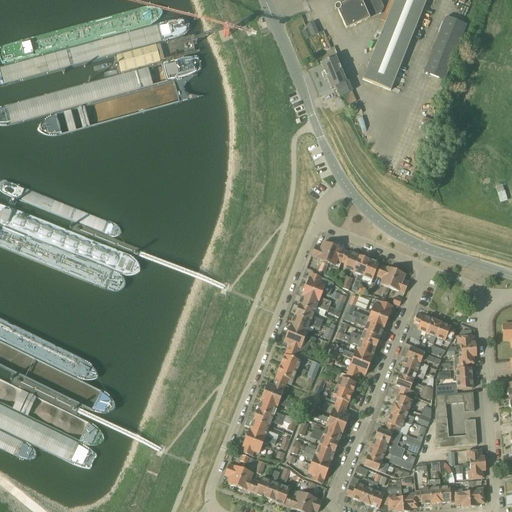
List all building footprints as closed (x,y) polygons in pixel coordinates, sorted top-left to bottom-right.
[(380,0),(352,0),(337,7),(346,28),(369,17),(380,12),(383,6),(380,0)] [(394,0),(385,24),(362,80),(390,91),(426,0),(394,0)] [(446,18),(424,73),(444,82),(467,26),(446,18)] [(311,37),(319,34),(314,22),(306,26),(311,37)] [(348,82),(338,57),(321,64),(324,72),(321,73),(324,81),(327,80),(331,89),(348,82)] [(346,104),(355,101),(353,94),(344,97),(346,104)] [(325,263),(331,246),(323,243),(321,248),(315,246),(311,257),(325,263)] [(340,263),(345,252),(331,246),(325,263),(334,267),(336,261),(340,263)] [(353,273),(359,257),(345,252),(340,263),(345,265),(343,269),(353,273)] [(358,293),(360,287),(364,278),(363,277),(362,277),(368,261),(359,257),(353,273),(358,275),(352,291),(356,292),(358,293)] [(378,278),(382,267),(368,261),(362,277),(363,277),(372,281),(374,276),(378,278)] [(322,263),(320,269),(326,272),(328,266),(325,265),(322,263)] [(389,289),(395,272),(382,267),(378,278),(382,280),(380,285),(389,289)] [(395,272),(389,289),(403,294),(408,283),(403,281),(405,276),(395,272)] [(305,288),(321,295),(327,281),(311,274),(305,288)] [(347,277),(345,283),(351,286),(353,280),(350,279),(347,277)] [(302,297),(301,297),(328,308),(329,308),(335,310),(334,311),(341,313),(341,312),(335,310),(330,308),(331,304),(320,299),(321,295),(305,288),(302,297)] [(345,303),(347,298),(341,296),(336,294),(334,299),(345,303)] [(298,306),(314,313),(316,309),(327,314),(329,309),(328,308),(301,297),(298,306)] [(349,305),(349,306),(355,308),(356,307),(359,297),(352,297),(349,305)] [(399,308),(402,300),(395,298),(394,301),(392,301),(391,305),(399,308)] [(370,314),(387,321),(392,307),(381,303),(376,300),(374,305),(370,314)] [(335,310),(341,312),(344,306),(337,304),(335,310)] [(298,306),(294,316),(322,327),(324,322),(312,317),(314,313),(298,306)] [(346,314),(345,315),(352,317),(355,308),(349,306),(346,314)] [(338,318),(339,318),(341,313),(334,311),(329,309),(327,314),(338,318)] [(387,321),(370,314),(369,318),(358,314),(354,313),(352,317),(356,319),(384,330),(387,321)] [(352,317),(345,315),(343,320),(349,323),(352,317)] [(426,334),(431,320),(417,315),(408,337),(411,338),(410,340),(414,342),(415,340),(418,342),(422,333),(426,334)] [(294,316),(290,325),(307,331),(308,327),(320,332),(322,327),(294,316)] [(380,339),(384,330),(356,319),(354,324),(365,328),(363,332),(380,339)] [(432,321),(426,334),(424,339),(429,341),(427,345),(432,347),(432,346),(435,338),(441,324),(432,321)] [(338,333),(344,336),(345,335),(348,326),(342,324),(338,333)] [(441,324),(435,338),(444,342),(450,344),(455,330),(450,328),(441,324)] [(511,348),(511,324),(503,325),(503,340),(511,340),(511,348)] [(305,335),(307,331),(290,325),(287,334),(303,340),(309,343),(315,345),(316,340),(305,335)] [(330,340),(334,332),(327,329),(324,337),(330,340)] [(360,342),(376,348),(380,339),(363,332),(363,333),(361,337),(352,333),(350,338),(349,337),(360,342)] [(350,338),(349,337),(344,336),(338,333),(336,338),(343,340),(342,341),(348,343),(350,338)] [(289,345),(287,350),(298,354),(300,349),(306,352),(309,343),(303,340),(287,334),(283,343),(289,345)] [(460,351),(475,350),(475,343),(471,343),(471,336),(457,337),(457,345),(460,345),(460,351)] [(350,338),(348,343),(358,346),(356,351),(373,357),(376,348),(360,342),(350,338)] [(320,347),(326,350),(329,343),(319,340),(316,346),(320,347)] [(333,345),(331,351),(337,354),(340,348),(333,345)] [(441,359),(446,352),(432,346),(432,347),(429,354),(441,359)] [(326,350),(320,347),(315,359),(322,362),(326,350)] [(406,358),(420,364),(421,360),(438,366),(440,362),(423,355),(409,349),(406,358)] [(467,364),(467,365),(473,364),(473,357),(476,357),(475,350),(460,351),(461,355),(458,356),(458,358),(454,358),(454,365),(467,364)] [(281,365),(296,372),(302,358),(301,358),(297,356),(286,351),(281,365)] [(337,354),(331,351),(325,364),(332,367),(337,354)] [(373,357),(356,351),(354,355),(345,351),(343,356),(352,360),(369,366),(373,357)] [(429,368),(420,364),(406,358),(402,368),(424,376),(425,377),(429,368)] [(366,375),(369,366),(352,360),(347,373),(358,378),(360,373),(366,375)] [(314,363),(308,376),(315,379),(320,365),(314,363)] [(467,369),(467,365),(467,364),(454,365),(454,366),(455,373),(455,372),(456,380),(471,379),(470,369),(467,369)] [(292,381),(296,372),(281,365),(275,380),(286,384),(291,386),(292,381)] [(425,377),(424,376),(402,368),(399,376),(412,382),(414,378),(422,381),(423,381),(428,383),(432,384),(433,380),(429,378),(425,377)] [(336,388),(352,394),(358,380),(342,374),(336,388)] [(315,379),(308,376),(302,390),(309,393),(315,379)] [(401,388),(400,392),(407,395),(414,398),(416,394),(409,391),(412,382),(399,376),(395,386),(401,388)] [(436,396),(450,395),(456,395),(457,395),(457,390),(472,389),(471,379),(456,380),(456,386),(436,387),(436,396)] [(280,400),(285,386),(275,382),(273,386),(267,384),(263,394),(280,400)] [(421,397),(426,399),(432,401),(432,391),(426,388),(424,387),(421,397)] [(352,394),(336,388),(331,402),(347,408),(348,403),(352,394)] [(414,398),(407,395),(400,392),(394,406),(408,412),(412,402),(414,403),(416,399),(414,398)] [(263,394),(260,402),(276,408),(278,405),(289,409),(291,404),(280,400),(263,394)] [(446,406),(451,405),(450,395),(436,396),(436,406),(446,405),(446,406)] [(313,398),(308,410),(313,413),(318,400),(313,398)] [(260,402),(257,411),(284,422),(286,418),(275,413),(276,408),(260,402)] [(329,419),(346,425),(349,417),(344,415),(346,410),(334,405),(329,419)] [(391,415),(412,424),(413,423),(414,419),(407,416),(408,412),(394,406),(391,415)] [(303,409),(297,407),(294,413),(301,415),(303,409)] [(428,418),(431,410),(425,408),(422,416),(428,418)] [(282,427),(284,422),(257,411),(253,421),(269,427),(271,422),(275,424),(280,426),(282,427)] [(325,428),(342,435),(345,426),(346,425),(329,419),(318,415),(317,415),(313,413),(311,418),(323,423),(321,427),(325,429),(325,428)] [(411,427),(412,424),(391,415),(385,428),(399,434),(400,434),(403,424),(411,427)] [(428,418),(422,416),(421,415),(417,424),(426,428),(430,419),(428,418)] [(253,421),(249,430),(277,441),(279,436),(267,431),(269,427),(253,421)] [(314,429),(312,433),(338,444),(342,435),(325,428),(325,429),(324,433),(320,431),(314,429)] [(377,430),(374,439),(397,448),(402,435),(399,434),(385,428),(384,432),(377,430)] [(246,439),(262,445),(264,440),(275,445),(277,441),(249,430),(246,439)] [(320,442),(318,446),(335,453),(338,444),(312,433),(310,438),(320,442)] [(421,442),(417,441),(408,437),(406,444),(410,445),(408,450),(417,454),(422,443),(421,442)] [(445,449),(455,448),(454,438),(448,438),(448,439),(444,439),(445,449)] [(258,454),(262,445),(246,439),(240,452),(251,457),(253,452),(258,454)] [(374,439),(370,448),(401,460),(405,451),(397,448),(374,439)] [(435,450),(445,449),(444,439),(435,440),(435,450)] [(305,452),(304,452),(331,463),(331,462),(335,453),(318,446),(316,451),(315,451),(316,448),(310,446),(309,448),(306,447),(305,452)] [(367,457),(381,463),(381,462),(383,459),(391,462),(390,464),(411,472),(414,466),(401,461),(401,460),(370,448),(367,457)] [(470,466),(484,464),(484,458),(481,458),(480,451),(466,452),(467,460),(469,459),(470,466)] [(283,461),(285,455),(278,452),(276,458),(283,461)] [(313,461),(311,465),(327,472),(331,463),(304,452),(303,457),(313,461)] [(293,465),(296,459),(289,457),(287,462),(293,465)] [(381,463),(367,457),(363,467),(377,472),(386,476),(390,466),(381,462),(381,463)] [(408,457),(406,463),(413,465),(415,459),(408,457)] [(484,464),(470,466),(470,472),(467,472),(468,480),(482,479),(482,472),(485,472),(484,464)] [(236,488),(243,471),(229,465),(225,477),(230,479),(228,484),(236,488)] [(322,485),(327,472),(311,465),(307,474),(308,474),(306,479),(311,480),(311,481),(322,485)] [(355,473),(365,478),(368,472),(357,468),(355,473)] [(250,493),(254,482),(250,480),(252,474),(243,471),(236,488),(250,493)] [(273,502),(279,487),(274,485),(279,474),(274,472),(270,483),(264,499),(273,502)] [(289,477),(283,475),(280,481),(284,482),(287,483),(289,477)] [(380,477),(377,484),(378,484),(384,487),(387,479),(381,477),(380,477)] [(270,483),(261,479),(259,483),(254,482),(250,493),(264,499),(270,483)] [(365,488),(356,485),(358,481),(352,479),(345,497),(351,499),(360,502),(365,488)] [(365,488),(360,502),(369,506),(374,492),(377,485),(373,483),(368,481),(365,488)] [(389,505),(388,505),(389,511),(396,511),(395,511),(402,511),(402,498),(401,486),(400,481),(397,481),(397,490),(387,491),(388,495),(388,497),(389,505)] [(427,482),(427,490),(428,490),(429,490),(429,505),(440,504),(439,489),(439,481),(434,481),(427,482)] [(310,483),(308,489),(313,491),(316,485),(313,484),(310,483)] [(287,508),(292,497),(287,495),(289,491),(279,487),(273,502),(287,508)] [(454,492),(454,490),(450,490),(449,488),(439,489),(440,504),(450,503),(450,501),(455,500),(454,492)] [(421,505),(429,505),(429,490),(428,490),(420,491),(420,492),(415,493),(415,495),(416,495),(416,504),(421,503),(421,505)] [(468,493),(469,508),(476,508),(476,504),(483,504),(482,490),(475,490),(475,493),(468,493)] [(469,508),(468,493),(462,494),(461,491),(454,492),(455,500),(455,506),(462,506),(463,509),(469,508)] [(383,496),(374,492),(369,506),(378,510),(379,506),(388,505),(389,505),(388,497),(388,495),(387,495),(383,495),(383,496)] [(296,511),(301,511),(307,496),(298,493),(296,498),(292,497),(287,508),(296,511)] [(417,509),(416,504),(416,495),(415,495),(408,496),(408,498),(402,498),(402,511),(409,511),(410,510),(417,509)] [(307,496),(301,511),(311,511),(312,511),(317,511),(322,502),(307,496)]
